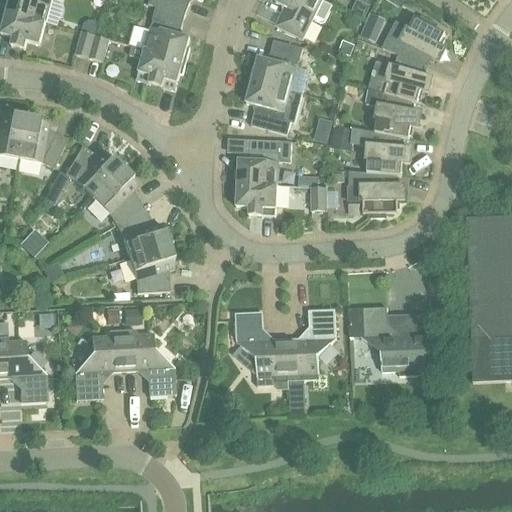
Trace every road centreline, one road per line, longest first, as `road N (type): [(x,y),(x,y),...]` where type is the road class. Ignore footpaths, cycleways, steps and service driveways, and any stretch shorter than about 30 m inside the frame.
road 1 (residential): [(511,18),(482,61),(464,108),(438,219),(401,245),(264,255),(243,249),(204,206),(191,156)]
road 2 (residential): [(191,156),(90,92),(0,75)]
road 3 (residential): [(175,511),(166,484),(133,459),(0,462)]
road 4 (residential): [(191,156),(243,0)]
